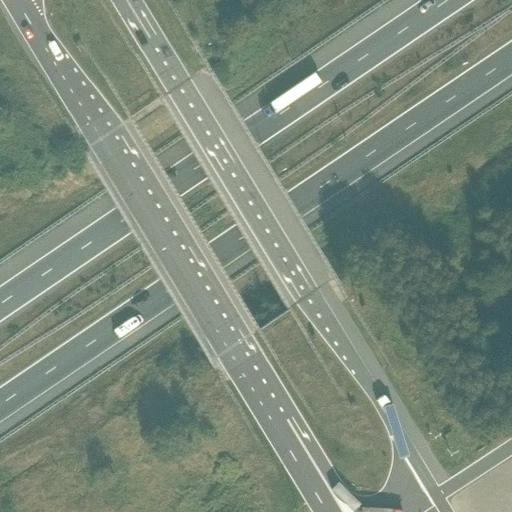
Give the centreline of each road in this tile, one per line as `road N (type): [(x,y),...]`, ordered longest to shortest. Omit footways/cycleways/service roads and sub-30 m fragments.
road 1 (motorway): [(0,414),(511,64)]
road 2 (primary): [(15,0),(326,511)]
road 3 (primary): [(435,495),(126,0)]
road 4 (motorway): [(453,0),(0,307)]
